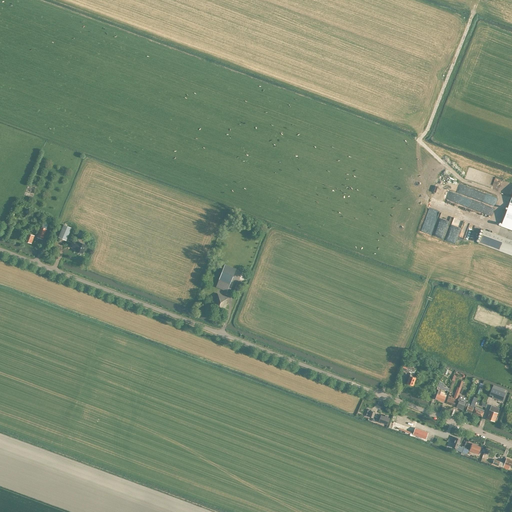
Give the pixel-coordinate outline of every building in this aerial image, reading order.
[(511,194),(509,202),(501,224),(511,228),(511,194)] [(46,229),(48,224),(43,222),(41,227),(40,226),(36,237),(42,239),(46,229)] [(63,224),(58,237),(66,240),(71,227),(63,224)] [(483,229),(478,242),(485,245),(511,254),(511,239),(497,234),(483,229)] [(34,235),(28,232),(25,240),(31,243),(34,235)] [(70,246),(76,248),(75,250),(78,251),(79,252),(81,253),(82,252),(83,253),(86,244),(79,241),(78,242),(72,240),(70,246)] [(223,268),(216,286),(227,291),(234,272),(235,268),(224,264),(223,268)] [(242,284),(237,282),(233,292),(238,294),(242,284)] [(226,301),(228,297),(217,293),(211,308),(223,312),(227,301),(226,301)] [(404,363),(402,368),(411,372),(407,383),(413,385),(416,377),(412,376),(415,369),(410,367),(411,366),(404,363)] [(439,389),(435,398),(444,401),(446,395),(444,394),(445,392),(441,391),(441,390),(442,388),(447,390),(449,387),(443,385),(441,384),(440,384),(438,383),(436,388),(439,389)] [(459,391),(461,388),(458,386),(454,397),(448,395),(446,402),(454,406),(459,391)] [(492,387),(490,394),(493,395),(492,396),(502,400),(505,392),(492,387)] [(468,404),(466,403),(465,406),(467,407),(466,410),(471,412),(477,397),(474,396),(471,404),(469,403),(468,404)] [(458,401),(456,406),(463,409),(466,400),(459,397),(457,401),(458,401)] [(499,408),(491,405),(486,418),(494,421),(499,408)] [(482,416),(484,410),(475,406),(473,413),(482,416)] [(373,417),(375,412),(368,409),(366,415),(373,417)] [(390,418),(381,415),(380,418),(377,417),(376,420),(387,424),(390,418)] [(428,432),(415,427),(412,434),(426,438),(428,432)] [(458,445),(460,439),(452,436),(451,439),(454,440),(452,446),(457,448),(456,450),(461,451),(463,447),(458,445)] [(479,453),(481,447),(472,443),(469,450),(479,453)] [(504,462),(503,466),(508,468),(509,465),(511,466),(511,465),(511,459),(506,457),(504,462)]
